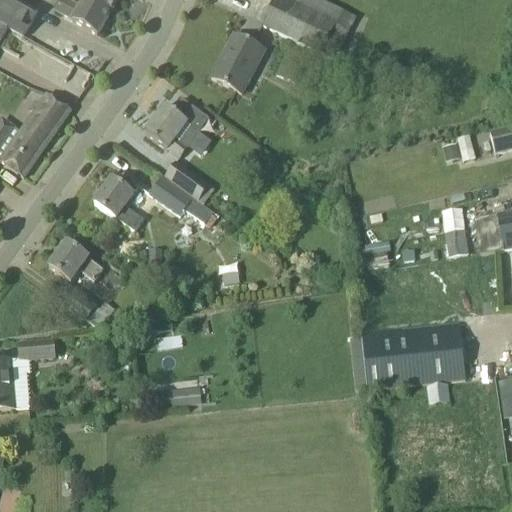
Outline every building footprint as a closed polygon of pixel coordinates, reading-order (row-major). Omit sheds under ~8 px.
[(0,0),(0,27),(8,31),(25,41),(40,15),(12,0),(0,0)] [(97,37),(109,15),(83,0),(78,7),(64,0),(59,0),(53,11),(72,22),(71,23),(97,37)] [(82,0),(83,0),(109,15),(117,0),(82,0)] [(334,64),(350,33),(282,0),(274,0),(260,28),(278,37),(318,56),(319,56),(334,64)] [(263,53),(251,47),(233,37),(211,81),(240,96),(263,53)] [(289,46),(273,78),(295,89),(311,57),(289,46)] [(29,113),(32,115),(19,134),(2,122),(0,125),(0,155),(3,157),(0,161),(0,164),(23,181),(71,113),(46,96),(36,111),(32,109),(29,113)] [(197,113),(181,101),(171,114),(164,109),(144,136),(167,153),(168,152),(180,161),(188,150),(209,121),(197,113)] [(511,130),(489,137),(493,156),(511,151),(511,130)] [(446,147),(448,163),(476,160),(473,137),(460,139),(461,146),(446,147)] [(209,187),(176,164),(165,180),(203,207),(213,193),(207,189),(209,187)] [(211,215),(160,179),(149,196),(179,218),(183,212),(203,226),(211,215)] [(131,197),(111,183),(94,207),(114,221),(115,220),(134,233),(142,222),(123,209),(131,197)] [(449,260),(471,258),(466,211),(444,213),(449,260)] [(511,215),(474,222),(480,257),(511,251),(511,215)] [(161,246),(182,256),(188,244),(166,234),(161,246)] [(102,272),(82,257),(66,246),(48,270),(69,285),(78,273),(94,284),(102,272)] [(392,266),(392,248),(367,249),(368,267),(392,266)] [(410,254),(401,255),(403,266),(407,265),(415,264),(414,258),(410,254)] [(95,308),(66,288),(56,302),(85,322),(96,330),(98,328),(102,330),(115,312),(104,305),(99,311),(95,308)] [(356,341),(349,342),(354,394),(367,393),(369,392),(465,382),(458,330),(458,327),(361,337),(361,341),(356,341)] [(0,412),(13,412),(30,411),(26,377),(30,377),(29,362),(52,360),(51,344),(18,347),(19,362),(9,363),(0,363),(0,412)] [(505,420),(511,420),(511,380),(503,381),(505,420)] [(429,409),(450,407),(447,387),(427,390),(429,409)] [(157,411),(201,406),(199,392),(156,397),(157,411)]
